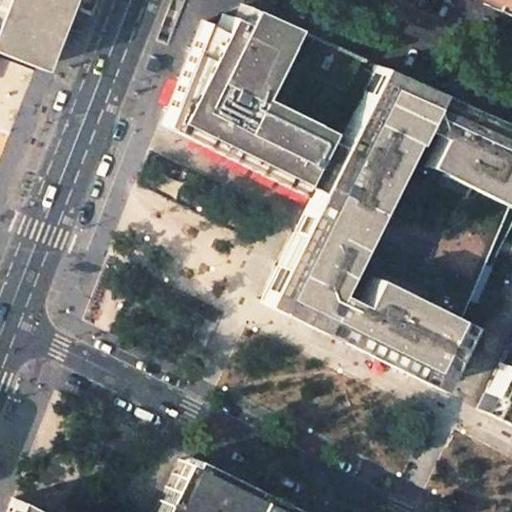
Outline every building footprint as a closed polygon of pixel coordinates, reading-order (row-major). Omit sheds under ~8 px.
[(0,0),(0,53),(35,67),(61,0),(0,0)] [(511,0),(473,0),(511,17),(511,0)] [(197,21),(157,123),(307,197),(373,64),(242,5),(235,19),(221,12),(215,28),(197,21)] [(72,27),(67,39),(73,41),(78,43),(82,31),(72,27)] [(154,74),(159,61),(147,56),(142,69),(148,71),(154,74)] [(511,125),(373,64),(307,197),(256,300),(432,387),(446,353),(469,299),(473,301),(497,252),(504,238),(511,222),(511,125)] [(511,383),(503,380),(487,414),(511,426),(511,383)] [(301,511),(188,456),(186,460),(179,457),(152,511),(301,511)] [(42,511),(12,497),(5,511),(42,511)]
